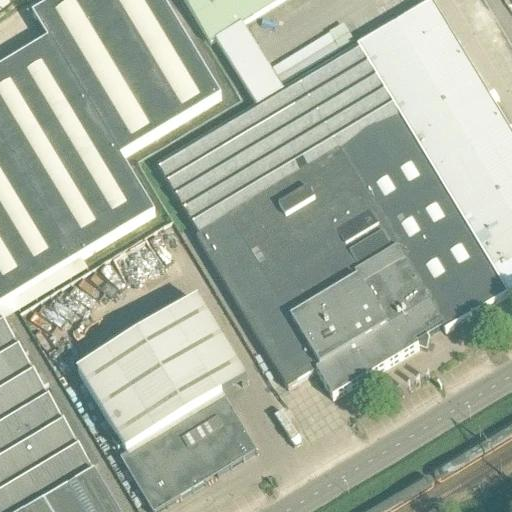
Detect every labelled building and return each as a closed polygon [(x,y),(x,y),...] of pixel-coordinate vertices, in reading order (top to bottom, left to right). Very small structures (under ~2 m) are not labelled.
[(0,511),(114,511),(43,393),(37,382),(24,360),(29,357),(12,330),(7,333),(0,321),(0,313),(156,220),(121,163),(217,102),(157,0),(68,0),(34,21),(49,46),(0,75),(0,511)] [(259,113),(159,172),(201,242),(198,244),(288,395),(317,378),(333,406),(419,354),(427,356),(430,345),(428,342),(443,333),(446,339),(511,299),(511,140),(433,9),(358,53),(284,98),(242,30),(291,0),(180,0),(211,50),(216,46),(259,113)] [(314,46),(321,59),(355,43),(348,30),(314,46)] [(79,380),(128,461),(121,465),(149,511),(168,511),(257,458),(224,402),(248,388),(199,307),(79,380)] [(43,379),(37,382),(43,393),(49,390),(43,379)]
